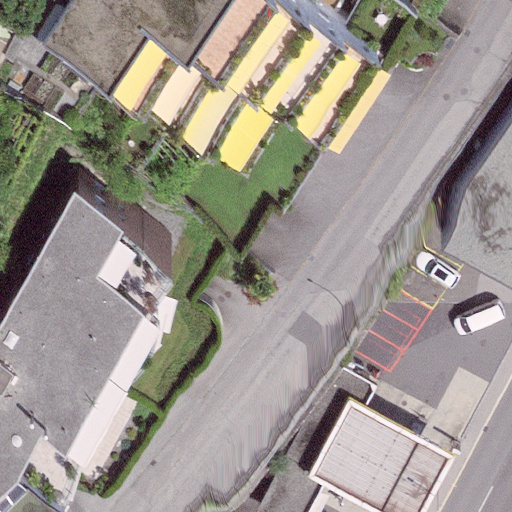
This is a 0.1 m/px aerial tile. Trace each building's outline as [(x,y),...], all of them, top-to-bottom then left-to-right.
[(334,0),(57,0),(37,33),(287,185),(383,30),(334,0)] [(511,101),(440,203),(511,240),(511,101)] [(121,189),(73,163),(0,295),(0,511),(34,511),(52,483),(61,456),(74,421),(79,406),(83,388),(115,331),(124,333),(134,325),(141,317),(147,306),(154,289),(159,274),(153,272),(171,226),(159,221),(117,198),(121,189)] [(374,372),(333,350),(254,498),(280,511),(295,511),(322,464),(307,456),(348,381),(365,390),(374,372)] [(365,390),(348,381),(307,456),(322,464),(411,511),(413,511),(454,436),(365,390)]
